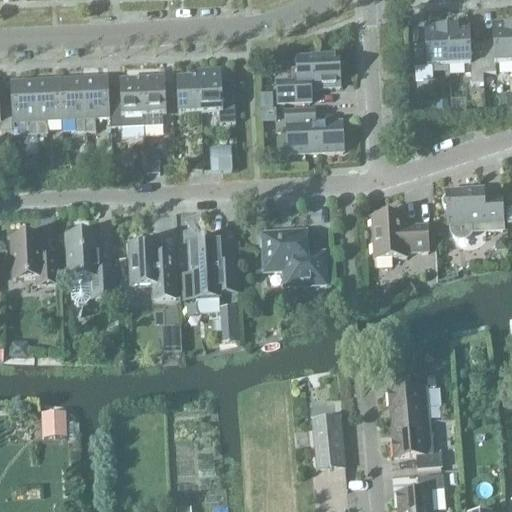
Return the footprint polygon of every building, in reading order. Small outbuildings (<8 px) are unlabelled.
[(494,47),(482,47),(483,76),(496,76),(495,67),(511,65),(511,26),(506,27),(506,24),(492,25),(494,47)] [(456,29),(447,30),(449,69),(464,68),(465,77),(471,77),(471,87),(484,86),(483,76),(482,47),(470,48),(469,26),(455,27),(456,29)] [(415,79),(428,79),(430,79),(433,76),(432,70),(449,69),(447,30),(438,30),(438,28),(425,28),(426,50),(414,50),(415,79)] [(311,105),(311,92),(340,90),(339,58),(296,60),(297,72),(292,73),(293,84),(277,84),(278,107),(311,105)] [(198,79),(199,115),(234,114),(233,88),(221,88),(220,72),(197,73),(198,79)] [(199,115),(198,79),(176,80),(177,116),(199,115)] [(108,80),(84,81),(86,135),(96,135),(95,128),(93,128),(93,122),(110,121),(108,80)] [(84,81),(59,83),(61,123),(77,123),(78,129),(76,129),(76,136),(86,135),(84,81)] [(157,129),(161,127),(161,119),(166,119),(165,82),(143,83),(144,127),(145,127),(149,129),(157,129)] [(59,83),(35,84),(38,138),(48,137),(47,130),(45,130),(45,124),(61,123),(59,83)] [(143,83),(120,84),(121,103),(109,104),(111,131),(144,130),(144,127),(143,83)] [(38,138),(35,84),(11,85),(13,126),(29,125),(30,131),(28,131),(28,138),(38,138)] [(0,134),(13,134),(12,109),(0,109),(0,134)] [(314,113),(285,114),(286,128),(287,128),(288,158),(302,157),(343,155),(342,139),(346,138),(346,130),(342,129),(342,125),(315,127),(314,113)] [(231,175),(233,150),(212,148),(210,174),(231,175)] [(146,153),(147,178),(159,177),(158,152),(146,153)] [(203,173),(203,158),(189,159),(189,173),(203,173)] [(473,231),(473,227),(485,226),(485,234),(503,233),(502,201),(484,202),(483,194),(446,196),(447,199),(444,200),(442,203),(442,206),(444,209),(447,210),(448,228),(449,228),(449,233),(450,236),(451,239),(454,241),(457,242),(460,243),(463,243),(466,242),(469,241),(471,238),(472,236),(473,233),(473,231)] [(372,220),(374,262),(407,260),(406,257),(428,255),(427,229),(405,230),(404,218),(399,218),(397,215),(390,216),(388,219),(372,220)] [(306,235),(262,237),(263,241),(260,245),(260,250),(263,253),(265,275),(281,274),(282,290),(326,288),(324,256),(308,257),(306,235)] [(99,236),(66,238),(68,282),(70,282),(71,302),(77,308),(85,307),(92,301),(116,300),(115,275),(101,276),(99,236)] [(37,281),(37,289),(58,288),(57,262),(43,262),(42,239),(11,241),(13,282),(37,281)] [(190,278),(183,278),(184,304),(220,302),(220,297),(238,296),(237,267),(223,267),(222,242),(188,244),(190,278)] [(174,257),(160,258),(160,245),(129,247),(131,289),(153,288),(153,303),(176,302),(174,257)] [(239,309),(223,310),(225,346),(241,345),(239,309)] [(388,393),(391,427),(430,424),(427,391),(435,390),(434,376),(409,378),(410,392),(388,393)] [(65,416),(53,417),(54,441),(66,440),(65,416)] [(312,424),(316,471),(344,469),(340,421),(312,424)] [(430,424),(391,427),(394,461),(415,459),(417,473),(442,470),(441,456),(433,457),(430,424)] [(172,468),(175,488),(191,485),(187,465),(172,468)] [(397,496),(398,511),(431,511),(430,494),(444,493),(442,479),(417,481),(418,494),(397,496)]
